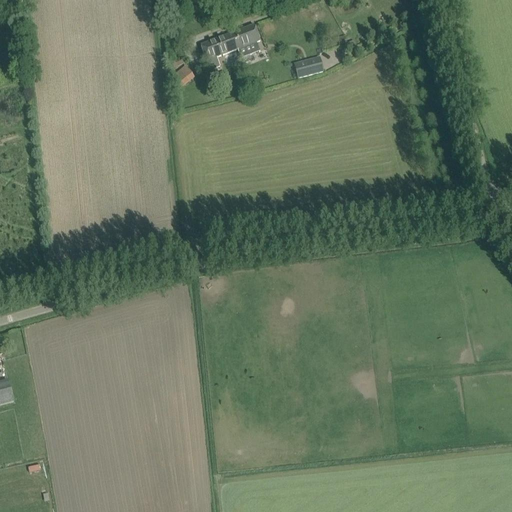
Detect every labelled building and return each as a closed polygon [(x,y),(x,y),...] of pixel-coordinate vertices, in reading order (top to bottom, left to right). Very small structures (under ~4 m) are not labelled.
[(260,52),(256,43),(260,42),(254,26),(233,34),(239,50),(238,50),(241,59),(260,52)] [(217,58),(238,50),(239,50),(233,34),(200,46),(210,71),(220,67),(217,58)] [(319,59),(294,66),(298,79),(323,73),(319,59)] [(179,71),(174,76),(175,84),(180,90),(189,83),(179,71)] [(0,405),(14,402),(9,385),(0,386),(0,405)]
